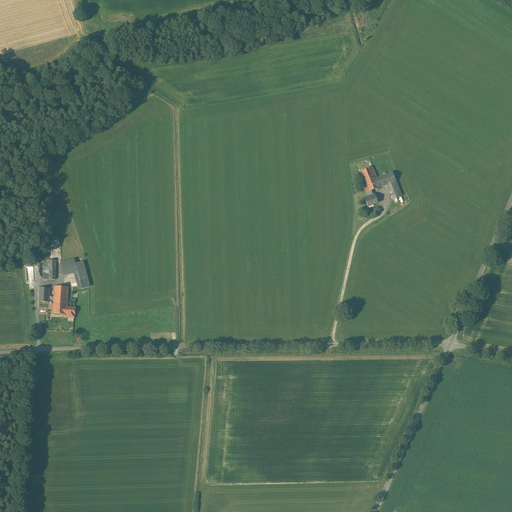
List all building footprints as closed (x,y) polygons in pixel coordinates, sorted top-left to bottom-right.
[(364,189),(366,192),(371,191),(381,187),(377,179),(372,167),(359,172),(366,189),(364,189)] [(392,173),(377,179),(381,187),(387,184),(393,200),(402,197),(392,173)] [(367,197),(365,199),(368,207),(377,203),(374,195),(373,195),(367,197)] [(44,267),(44,279),(55,279),(55,260),(48,260),(48,261),(48,267),(44,267)] [(74,260),(61,263),(64,276),(74,273),(79,289),(90,286),(83,262),(75,264),(74,260)] [(55,286),(54,298),(67,299),(68,287),(55,286)] [(39,302),(49,302),(49,300),(49,296),(49,288),(39,288),(39,302)] [(67,299),(54,298),(54,300),(53,314),(66,314),(67,308),(67,299)] [(75,308),(67,308),(66,314),(68,315),(68,317),(74,317),(75,308)]
